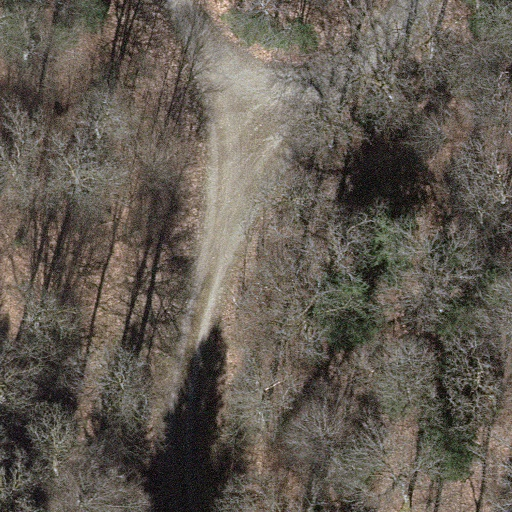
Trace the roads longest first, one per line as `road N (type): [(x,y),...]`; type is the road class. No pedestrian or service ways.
road 1 (track): [(191,511),(179,448),(212,273),(225,124)]
road 2 (track): [(413,0),(281,109),(225,124)]
road 3 (track): [(225,124),(159,0)]
